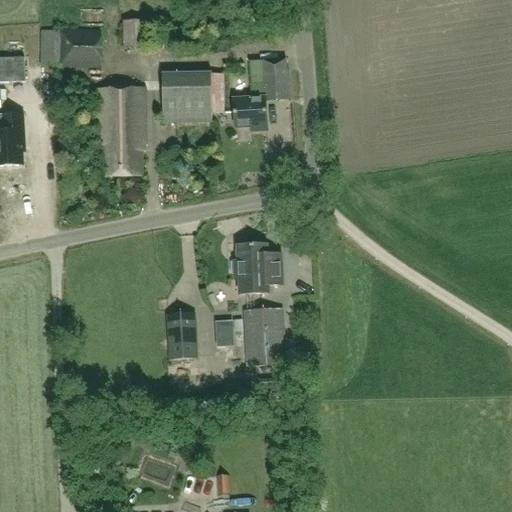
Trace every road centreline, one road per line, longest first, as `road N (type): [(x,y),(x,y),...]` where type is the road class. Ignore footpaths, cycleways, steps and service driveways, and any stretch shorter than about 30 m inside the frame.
road 1 (unclassified): [(0,251),(288,194),(310,180),(299,0)]
road 2 (track): [(49,240),(68,511)]
road 3 (track): [(310,180),(337,223),(511,339)]
